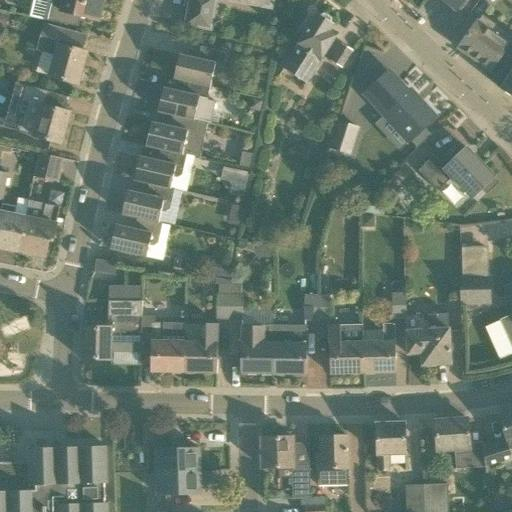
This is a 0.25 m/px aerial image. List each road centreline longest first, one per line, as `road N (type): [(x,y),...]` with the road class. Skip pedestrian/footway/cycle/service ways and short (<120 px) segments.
road 1 (residential): [(67,294),(145,0)]
road 2 (residential): [(248,409),(436,405),(511,393)]
road 3 (unclassified): [(248,409),(45,402)]
road 4 (unclassified): [(511,133),(378,0)]
